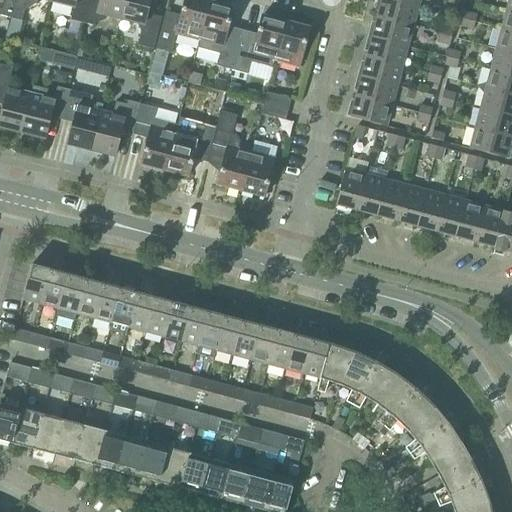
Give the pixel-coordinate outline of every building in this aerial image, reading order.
[(0,0),(0,14),(10,17),(14,0),(0,0)] [(38,0),(51,0),(52,0),(51,0),(14,0),(10,17),(6,37),(18,41),(24,13),(37,3),(38,0)] [(71,19),(83,22),(88,0),(51,0),(52,0),(74,6),(71,19)] [(107,14),(121,18),(125,0),(88,0),(83,22),(95,25),(96,23),(106,19),(107,14)] [(125,0),(121,18),(137,22),(142,32),(139,45),(154,49),(163,17),(148,13),(151,0),(125,0)] [(177,34),(200,40),(210,1),(204,0),(185,0),(180,21),(165,17),(156,49),(172,54),(177,34)] [(380,8),(378,17),(413,27),(419,7),(392,0),(377,0),(376,7),(380,8)] [(210,1),(200,40),(198,48),(219,54),(216,65),(233,70),(241,38),(227,34),(234,8),(210,1)] [(511,10),(507,9),(502,29),(511,31),(511,10)] [(465,11),(463,19),(475,22),(477,14),(465,11)] [(256,41),(241,38),(233,70),(248,74),(251,62),(274,68),(276,60),(286,22),(263,15),(256,41)] [(371,25),(368,36),(408,46),(413,27),(378,17),(375,26),(371,25)] [(475,22),(463,19),(461,26),(473,30),(475,22)] [(310,28),(286,22),(276,60),(300,67),(310,28)] [(442,26),(440,34),(452,37),(454,29),(442,26)] [(511,31),(502,29),(497,49),(511,52),(511,31)] [(452,37),(440,34),(438,41),(450,45),(452,37)] [(369,48),(367,56),(403,66),(408,46),(368,36),(365,47),(369,48)] [(43,48),(40,60),(52,63),(55,51),(43,48)] [(449,49),(447,57),(459,60),(461,52),(449,49)] [(511,52),(497,49),(491,69),(511,74),(511,52)] [(157,50),(155,58),(167,61),(169,53),(157,50)] [(361,64),(358,75),(398,86),(403,66),(367,56),(365,65),(361,64)] [(78,57),(75,68),(88,71),(91,60),(78,57)] [(459,60),(447,57),(445,64),(457,68),(459,60)] [(0,119),(0,126),(22,132),(31,94),(9,89),(13,67),(1,64),(0,69),(0,97),(5,99),(0,119)] [(431,66),(429,73),(442,76),(444,69),(431,66)] [(511,74),(491,69),(486,88),(511,95),(511,74)] [(442,76),(429,73),(427,81),(439,84),(442,76)] [(359,87),(357,96),(392,105),(398,86),(358,75),(355,86),(359,87)] [(217,79),(214,89),(224,91),(227,82),(217,79)] [(232,82),(229,92),(239,94),(241,84),(232,82)] [(31,94),(22,132),(46,138),(53,111),(64,114),(70,90),(58,86),(57,91),(34,85),(31,94)] [(511,95),(486,88),(481,108),(511,116),(511,95)] [(68,143),(92,149),(102,112),(103,104),(92,101),(94,96),(70,90),(64,114),(75,117),(68,143)] [(444,90),(442,98),(455,101),(457,93),(444,90)] [(268,92),(265,103),(289,109),(292,99),(268,92)] [(392,105),(357,96),(354,104),(350,103),(347,115),(387,126),(392,105)] [(455,101),(442,98),(440,105),(453,109),(455,101)] [(123,129),(134,132),(142,104),(129,100),(128,104),(117,101),(113,115),(102,112),(92,149),(116,155),(123,129)] [(289,109),(265,103),(262,114),(286,120),(289,109)] [(134,132),(134,134),(148,138),(141,164),(165,170),(175,132),(177,124),(155,118),(158,108),(142,104),(134,132)] [(421,105),(419,113),(431,116),(433,108),(421,105)] [(511,116),(481,108),(476,128),(511,137),(511,134),(511,116)] [(218,184),(241,191),(251,152),(239,149),(240,142),(237,136),(233,134),(238,115),(222,111),(218,126),(210,155),(225,158),(218,184)] [(431,116),(419,113),(417,120),(429,123),(431,116)] [(196,151),(210,155),(218,126),(207,123),(203,139),(175,132),(165,170),(189,177),(196,151)] [(355,138),(362,139),(365,127),(358,125),(355,138)] [(511,137),(476,128),(470,148),(510,159),(511,150),(511,146),(509,146),(511,137)] [(432,138),(444,141),(446,134),(434,131),(432,138)] [(387,146),(395,148),(398,136),(390,134),(387,146)] [(398,136),(395,148),(402,150),(405,138),(398,136)] [(251,152),(241,191),(265,197),(275,158),(278,147),(255,141),(252,152),(251,152)] [(427,157),(434,159),(437,146),(430,144),(427,157)] [(437,146),(434,159),(442,161),(445,148),(437,146)] [(466,167),(474,169),(477,157),(469,155),(466,167)] [(477,157),(474,169),(481,171),(484,159),(477,157)] [(336,205),(357,210),(367,175),(346,169),(336,205)] [(357,210),(377,215),(386,180),(367,175),(357,210)] [(377,215),(397,221),(406,185),(386,180),(377,215)] [(397,221),(416,226),(426,190),(406,185),(397,221)] [(416,226),(436,231),(446,196),(426,190),(416,226)] [(436,231),(456,236),(465,201),(446,196),(436,231)] [(456,236),(475,242),(485,206),(465,201),(456,236)] [(475,242),(496,247),(506,212),(485,206),(475,242)] [(496,247),(511,251),(511,213),(506,212),(496,247)] [(24,299),(42,304),(51,270),(32,264),(32,265),(33,265),(24,299)] [(42,304),(59,309),(69,274),(51,270),(42,304)] [(75,321),(77,313),(86,279),(69,274),(59,309),(57,316),(75,321)] [(77,313),(94,318),(103,283),(86,279),(77,313)] [(94,318),(112,322),(121,288),(103,283),(94,318)] [(127,335),(129,327),(138,293),(121,288),(112,322),(110,330),(127,335)] [(129,327),(146,332),(156,297),(138,293),(129,327)] [(146,332),(164,336),(173,302),(156,297),(146,332)] [(164,336),(182,341),(191,307),(173,302),(164,336)] [(182,341),(199,346),(208,311),(191,307),(182,341)] [(199,346),(197,354),(214,358),(217,350),(226,316),(208,311),(199,346)] [(217,350),(234,355),(243,321),(226,316),(217,350)] [(234,355),(251,360),(260,325),(243,321),(234,355)] [(251,360),(269,364),(278,330),(260,325),(251,360)] [(269,364),(286,369),(295,334),(278,330),(269,364)] [(27,331),(24,343),(31,345),(34,333),(27,331)] [(329,381),(341,385),(354,352),(339,347),(341,339),(347,341),(348,337),(333,332),(330,344),(321,378),(318,390),(325,392),(329,381)] [(34,333),(31,345),(38,347),(42,335),(34,333)] [(286,369),(303,374),(313,339),(295,334),(286,369)] [(52,338),(48,350),(66,354),(69,343),(52,338)] [(303,374),(321,378),(330,344),(313,339),(303,374)] [(69,343),(66,354),(73,356),(76,345),(69,343)] [(347,401),(354,404),(382,351),(368,345),(366,349),(372,351),(368,358),(354,352),(341,385),(352,390),(347,401)] [(97,350),(93,361),(94,362),(101,363),(104,352),(97,350)] [(367,398),(377,404),(397,374),(383,366),(387,360),(392,363),(395,359),(382,351),(354,404),(361,408),(367,398)] [(104,352),(101,363),(108,365),(111,354),(104,352)] [(139,361),(136,373),(143,375),(153,377),(156,366),(158,360),(148,358),(146,363),(139,361)] [(131,359),(128,371),(136,373),(139,361),(131,359)] [(11,362),(7,377),(29,383),(33,368),(11,362)] [(167,369),(164,380),(171,382),(174,371),(167,369)] [(41,386),(50,388),(54,374),(45,371),(41,386)] [(174,371),(171,382),(178,384),(181,372),(174,371)] [(379,421),(385,426),(424,380),(412,371),(409,374),(414,378),(409,384),(397,374),(377,404),(386,411),(379,421)] [(62,392),(71,394),(75,379),(66,377),(62,392)] [(201,378),(198,389),(206,391),(209,380),(201,378)] [(209,380),(206,391),(213,393),(216,382),(209,380)] [(399,422),(408,431),(434,406),(422,395),(428,389),(432,394),(435,390),(424,380),(385,426),(391,431),(399,422)] [(95,385),(87,382),(83,397),(92,400),(95,385)] [(236,387),(233,399),(241,401),(244,389),(236,387)] [(103,403),(112,405),(116,390),(107,388),(103,403)] [(244,389),(241,401),(248,403),(251,391),(244,389)] [(124,408),(133,411),(137,396),(128,394),(124,408)] [(278,398),(275,410),(293,415),(297,398),(287,395),(286,400),(278,398)] [(271,396),(268,408),(275,410),(278,398),(271,396)] [(149,399),(145,414),(154,416),(158,401),(149,399)] [(0,439),(12,443),(22,409),(0,402),(0,439)] [(167,419),(175,422),(179,407),(170,405),(167,419)] [(306,406),(303,417),(310,419),(313,408),(306,406)] [(407,447),(411,453),(459,417),(458,416),(449,406),(446,409),(450,413),(444,418),(434,406),(408,431),(415,440),(407,447)] [(12,443),(33,449),(43,414),(22,409),(12,443)] [(191,410),(187,425),(196,427),(200,413),(191,410)] [(33,449),(54,454),(64,420),(43,414),(33,449)] [(208,431),(217,433),(221,418),(212,416),(208,431)] [(432,464),(436,470),(467,452),(464,447),(454,432),(460,428),(464,433),(467,430),(459,417),(411,453),(416,459),(425,453),(432,464)] [(337,418),(332,427),(338,431),(343,422),(337,418)] [(54,454),(75,460),(84,425),(64,420),(54,454)] [(233,421),(229,436),(238,438),(242,424),(233,421)] [(380,422),(375,428),(379,432),(384,425),(380,422)] [(75,460),(96,465),(105,431),(84,425),(75,460)] [(254,427),(250,442),(259,444),(263,429),(254,427)] [(96,465),(117,471),(126,436),(105,431),(96,465)] [(284,435),(275,433),(271,447),(280,450),(284,435)] [(357,434),(353,440),(364,448),(369,442),(357,434)] [(117,471),(138,477),(147,442),(126,436),(117,471)] [(295,438),(291,453),(301,455),(305,441),(295,438)] [(138,477),(159,482),(168,448),(147,442),(138,477)] [(159,482),(180,488),(189,453),(168,448),(159,482)] [(435,493),(438,500),(492,475),(486,462),(482,464),(485,469),(478,473),(467,452),(436,470),(445,487),(435,493)] [(180,488),(201,493),(210,459),(189,453),(180,488)] [(201,493),(222,499),(231,464),(210,459),(201,493)] [(222,499),(242,505),(252,470),(231,464),(222,499)] [(242,505),(263,510),(273,475),(252,470),(242,505)] [(273,475),(263,510),(270,511),(286,511),(294,481),(273,475)] [(452,503),(455,511),(461,511),(490,503),(484,488),(492,486),(494,491),(498,490),(492,475),(438,500),(441,507),(452,503)] [(399,476),(392,480),(395,485),(402,481),(399,476)] [(428,495),(419,499),(422,506),(431,502),(428,495)] [(504,511),(504,510),(500,511),(492,511),(490,503),(461,511),(504,511)]
